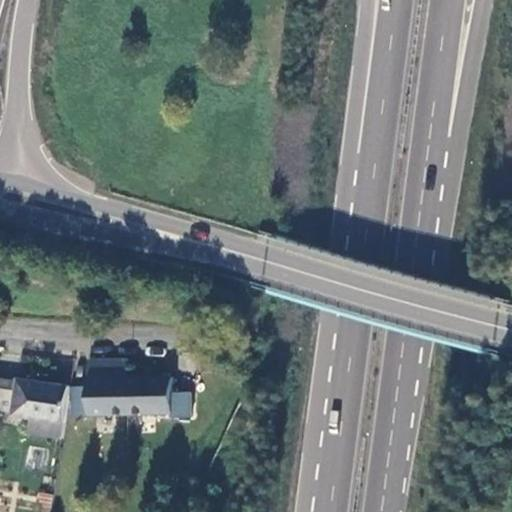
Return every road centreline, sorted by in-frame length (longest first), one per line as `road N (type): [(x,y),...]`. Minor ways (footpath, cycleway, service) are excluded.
road 1 (trunk): [(386,0),(320,511)]
road 2 (trunk): [(355,0),(307,511)]
road 3 (trunk): [(373,497),(473,0)]
road 4 (trunk): [(373,497),(436,0)]
road 5 (secondary): [(277,261),(0,175)]
road 6 (secondary): [(0,208),(277,261)]
road 7 (secondary): [(277,261),(511,325)]
road 8 (unclassified): [(173,342),(0,333)]
road 9 (trunk): [(0,158),(11,138),(26,0)]
